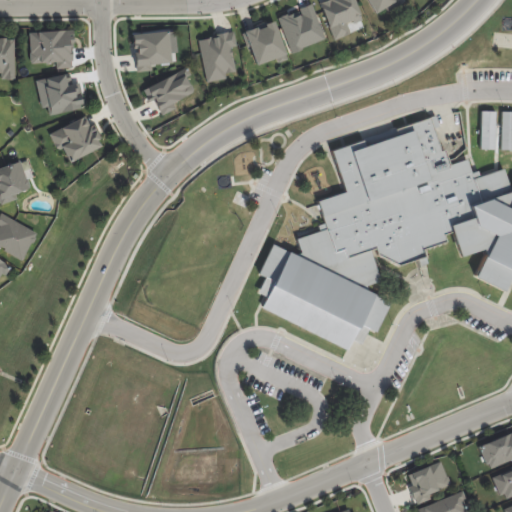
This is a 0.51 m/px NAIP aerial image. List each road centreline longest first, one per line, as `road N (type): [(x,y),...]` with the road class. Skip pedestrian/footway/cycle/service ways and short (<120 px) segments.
road 1 (tertiary): [(15,470),(112,256),(166,173),(239,117),(367,73),(414,47),(470,0)]
road 2 (residential): [(15,470),(125,511),(280,501),(511,399)]
road 3 (residential): [(0,5),(228,0)]
road 4 (residential): [(99,0),(110,89),(127,126),(166,173)]
